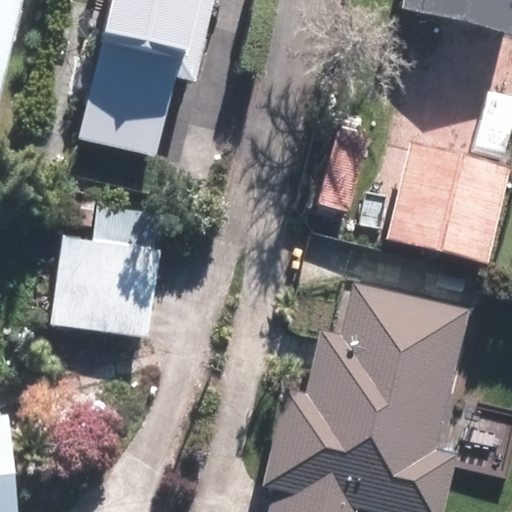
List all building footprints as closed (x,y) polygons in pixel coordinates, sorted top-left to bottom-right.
[(0,0),(0,115),(28,0),(0,0)] [(212,0),(111,0),(78,134),(173,158),(212,0)] [(511,0),(407,0),(404,18),(511,43),(511,0)] [(156,264),(60,249),(47,332),(143,346),(156,264)] [(274,498),(270,511),(374,511),(379,511),(447,511),(459,464),(439,460),(473,316),(361,289),(350,335),(329,330),(312,399),(287,393),(262,496),(274,498)] [(18,511),(9,427),(0,428),(0,511),(18,511)]
